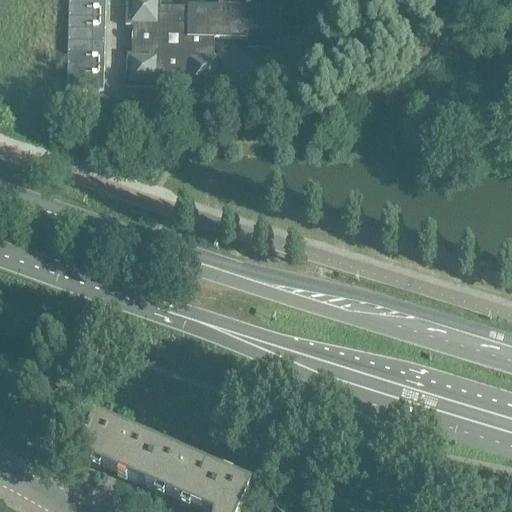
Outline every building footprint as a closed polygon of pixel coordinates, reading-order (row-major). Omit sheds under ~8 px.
[(68,0),(67,92),(104,92),(105,0),(68,0)] [(160,0),(127,0),(127,27),(126,27),(126,28),(133,29),(133,38),(141,39),(141,48),(143,48),(142,57),(127,57),(126,91),(127,91),(127,90),(157,90),(157,91),(158,91),(158,84),(186,85),(186,90),(220,91),(220,90),(219,90),(220,60),(221,60),(221,59),(214,59),(214,41),(247,42),(247,52),(280,53),(280,51),(279,51),(280,12),(281,12),(281,11),(270,10),(270,0),(218,0),(219,9),(189,8),(189,10),(160,9),(160,0)] [(78,459),(92,465),(142,487),(159,447),(95,419),(78,459)] [(199,511),(207,511),(224,475),(159,447),(142,487),(199,511)] [(242,511),(253,488),(224,475),(207,511),(242,511)]
